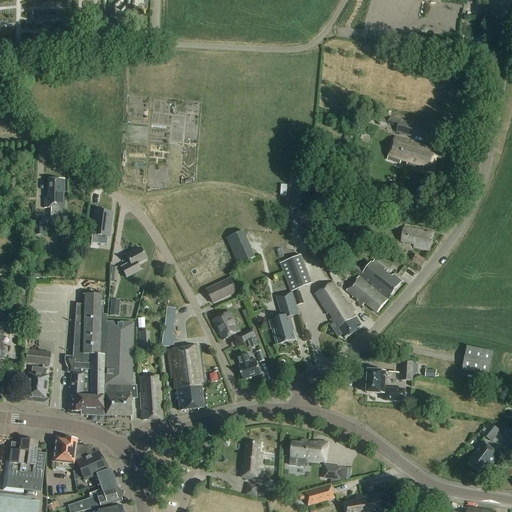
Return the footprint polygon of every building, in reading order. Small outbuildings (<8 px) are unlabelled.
[(390,118),(388,125),(395,128),(397,120),(390,118)] [(396,133),(411,138),(415,127),(399,122),(396,133)] [(425,168),(428,169),(433,171),(438,155),(433,153),(434,150),(427,148),(425,148),(425,146),(395,138),(388,160),(401,165),(402,161),(408,163),(407,167),(423,172),(425,168)] [(51,209),(50,218),(64,219),(64,180),(48,180),(47,199),(44,199),(44,209),(51,209)] [(94,215),(93,239),(102,240),(102,248),(109,248),(109,240),(110,216),(94,215)] [(33,221),(33,236),(44,236),(44,222),(33,221)] [(433,234),(404,228),(401,243),(414,246),(414,248),(430,252),(433,234)] [(255,259),(243,232),(227,239),(239,266),(255,259)] [(146,260),(140,249),(126,256),(130,264),(121,268),(127,279),(141,271),(138,265),(146,260)] [(425,261),(412,254),(410,259),(414,261),(413,263),(421,268),(425,261)] [(280,265),(291,293),(312,284),(301,256),(280,265)] [(351,269),(361,277),(390,299),(402,283),(394,276),(391,278),(386,274),(388,271),(375,261),(373,265),(372,264),(367,270),(363,266),(360,270),(354,265),(351,269)] [(94,290),(108,290),(108,278),(95,277),(94,290)] [(19,296),(24,297),(28,280),(23,279),(19,296)] [(238,293),(232,279),(207,291),(214,305),(238,293)] [(388,301),(360,280),(349,295),(354,299),(353,300),(363,307),(365,305),(377,314),(388,301)] [(313,297),(317,302),(326,316),(329,314),(333,320),(330,322),(336,332),(334,333),(338,339),(343,336),(346,340),(362,329),(332,284),(313,297)] [(96,416),(96,417),(104,417),(103,396),(104,386),(104,355),(111,355),(112,345),(104,345),(105,324),(101,318),(102,317),(102,315),(103,309),(101,309),(101,296),(101,293),(98,293),(98,296),(87,295),(87,293),(85,293),(85,295),(84,305),(76,304),(71,358),(64,358),(64,359),(67,359),(67,361),(70,364),(72,364),(68,412),(81,413),(81,415),(82,415),(82,416),(88,416),(89,416),(96,417),(96,416)] [(299,316),(292,293),(277,297),(282,314),(274,316),(275,320),(270,321),(272,330),(275,330),(279,345),(296,341),(292,327),(293,327),(291,318),(299,316)] [(300,295),(294,298),(297,307),(304,304),(300,295)] [(19,297),(18,305),(25,306),(26,298),(19,297)] [(110,316),(118,317),(119,308),(111,307),(110,316)] [(166,308),(161,347),(172,348),(173,337),(171,337),(175,309),(166,308)] [(224,341),(240,333),(236,326),(235,326),(233,321),(234,320),(230,313),(213,322),(224,341)] [(106,324),(107,316),(102,315),(102,317),(101,318),(105,324),(104,345),(112,345),(111,355),(104,355),(104,386),(105,386),(105,396),(105,417),(131,417),(130,397),(136,397),(136,387),(131,387),(133,324),(107,323),(107,324),(106,324)] [(241,335),(245,343),(255,337),(251,330),(241,335)] [(139,350),(150,349),(149,332),(138,333),(139,350)] [(199,347),(168,351),(172,380),(173,380),(175,391),(177,390),(180,412),(204,409),(201,387),(202,387),(202,384),(204,384),(199,347)] [(489,377),(494,355),(470,349),(464,371),(489,377)] [(51,353),(27,350),(25,364),(49,367),(51,353)] [(238,358),(241,368),(239,368),(243,381),(261,375),(256,360),(251,362),(248,355),(238,358)] [(403,363),(402,382),(413,382),(414,376),(418,374),(418,367),(414,366),(414,363),(403,363)] [(27,396),(29,398),(42,400),(45,398),(45,392),(47,392),(48,377),(45,376),(46,370),(32,369),(31,375),(28,375),(28,379),(26,389),(28,390),(27,396)] [(426,370),(426,378),(437,379),(437,371),(426,370)] [(386,390),(386,386),(386,380),(386,373),(369,371),(367,394),(386,395),(385,402),(405,403),(405,391),(386,390)] [(162,420),(160,377),(138,378),(140,411),(142,412),(142,421),(162,420)] [(490,423),(482,434),(493,443),(501,432),(490,423)] [(73,471),(74,466),(76,447),(76,446),(77,441),(56,439),(55,450),(54,450),(52,465),(55,465),(54,468),(73,471)] [(37,491),(42,458),(41,458),(36,458),(38,448),(38,443),(20,440),(19,445),(11,445),(7,478),(6,488),(7,489),(7,488),(15,488),(14,490),(15,490),(15,489),(18,489),(23,490),(23,491),(24,491),(24,490),(32,491),(32,492),(32,491),(37,491)] [(328,444),(302,441),(302,444),(292,443),(291,459),(326,463),(328,444)] [(501,456),(483,442),(475,452),(476,453),(467,465),(483,476),(491,466),(492,467),(501,456)] [(261,445),(245,443),(241,478),(261,480),(263,454),(260,454),(261,445)] [(74,466),(77,464),(93,457),(90,448),(76,446),(76,447),(74,466)] [(93,457),(77,464),(84,481),(92,478),(91,475),(105,469),(98,454),(93,457)] [(325,466),(323,480),(340,482),(340,481),(342,469),(342,468),(325,466)] [(72,472),(77,479),(81,476),(76,469),(72,472)] [(342,469),(340,481),(349,482),(350,469),(342,469)] [(100,508),(122,502),(121,501),(122,498),(122,496),(122,494),(121,493),(120,491),(118,490),(117,489),(117,487),(111,470),(94,476),(100,493),(89,496),(90,498),(67,507),(68,511),(83,511),(100,508)] [(246,494),(257,496),(260,485),(248,482),(246,494)] [(298,495),(300,501),(306,499),(309,507),(334,500),(330,487),(298,495)] [(386,511),(383,495),(368,498),(367,496),(356,498),(357,502),(345,504),(346,511),(386,511)] [(0,511),(38,511),(39,503),(22,501),(22,502),(14,501),(14,500),(13,500),(13,501),(5,500),(5,499),(0,498),(0,511)] [(58,502),(47,506),(48,511),(53,511),(60,509),(58,502)]
